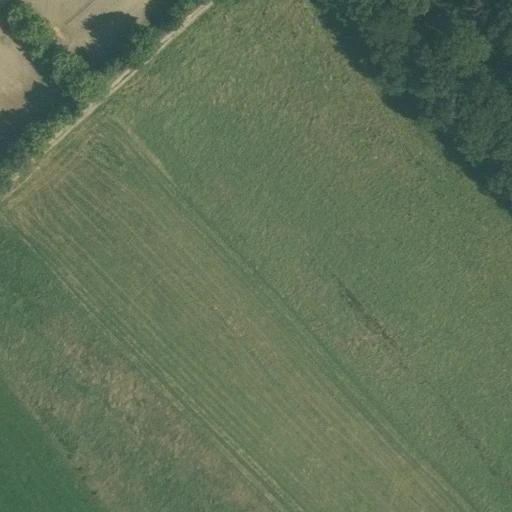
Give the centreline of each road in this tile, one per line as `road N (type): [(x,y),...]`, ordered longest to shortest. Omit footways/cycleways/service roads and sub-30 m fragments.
road 1 (track): [(0,187),(216,0)]
road 2 (track): [(511,175),(332,0)]
